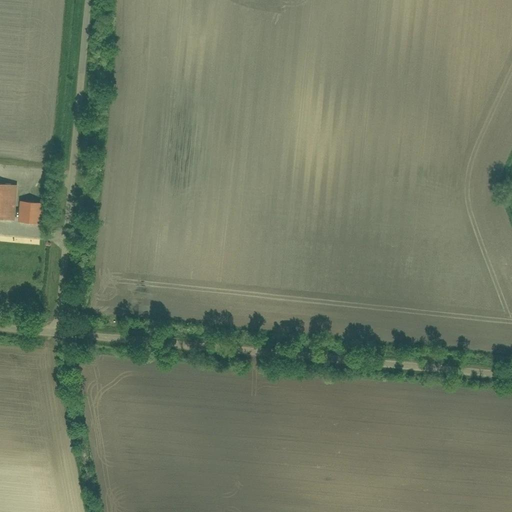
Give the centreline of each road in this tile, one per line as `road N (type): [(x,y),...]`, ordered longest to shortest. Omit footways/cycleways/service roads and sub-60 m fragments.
road 1 (unclassified): [(511,370),(49,332)]
road 2 (unclassified): [(49,332),(80,0)]
